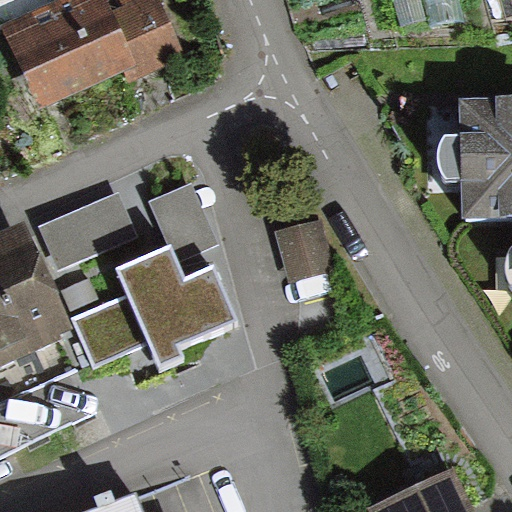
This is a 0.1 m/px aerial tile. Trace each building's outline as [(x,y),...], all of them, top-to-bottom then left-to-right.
[(2,34),(42,119),(127,79),(130,86),(187,59),(159,0),(138,0),(114,12),(108,0),(61,0),(64,5),(2,34)] [(511,108),(460,109),(461,146),(440,147),(441,193),(464,192),(464,231),(511,229),(511,108)] [(219,248),(193,187),(153,204),(179,265),(219,248)] [(120,195),(38,231),(58,276),(140,239),(120,195)] [(276,234),(289,286),(331,276),(319,224),(276,234)] [(0,241),(0,374),(64,346),(63,343),(75,337),(26,229),(0,241)] [(124,298),(71,321),(94,375),(149,352),(160,379),(187,368),(181,355),(240,329),(215,271),(186,284),(172,253),(115,277),(124,298)] [(0,459),(94,415),(64,346),(0,374),(0,459)] [(473,511),(453,473),(378,511),(473,511)] [(113,511),(141,511),(138,503),(113,511)]
